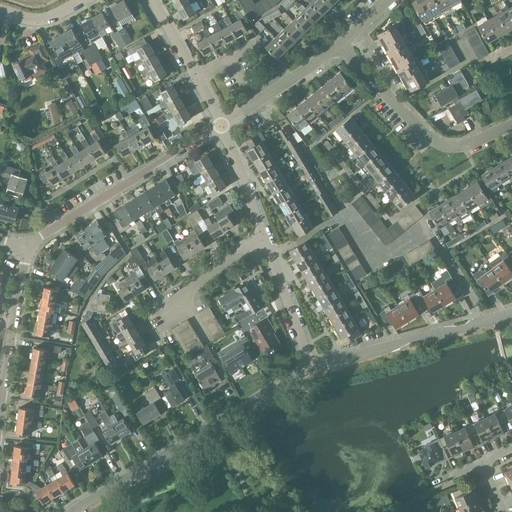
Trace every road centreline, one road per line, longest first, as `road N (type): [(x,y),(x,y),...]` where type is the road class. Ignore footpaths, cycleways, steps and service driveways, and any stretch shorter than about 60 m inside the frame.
road 1 (residential): [(74,511),(307,370)]
road 2 (residential): [(23,245),(222,125)]
road 3 (residential): [(511,124),(459,148),(433,142),(338,44)]
road 4 (residential): [(307,370),(511,312)]
road 5 (residential): [(0,415),(23,245)]
road 6 (residential): [(165,338),(157,323),(168,302),(264,241)]
road 7 (residential): [(222,125),(338,44)]
road 8 (residential): [(307,370),(264,241)]
road 9 (residential): [(264,241),(222,125)]
